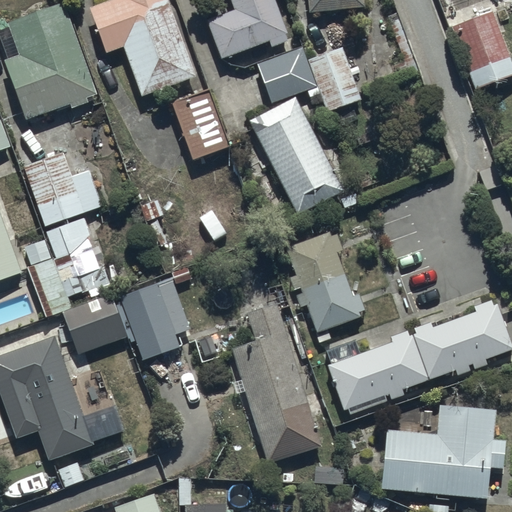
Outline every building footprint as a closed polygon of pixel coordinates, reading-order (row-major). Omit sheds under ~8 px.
[(195,79),(164,0),(117,0),(91,10),(108,55),(120,50),(139,100),(195,79)] [(287,36),(273,0),(228,0),(233,10),(206,20),(220,59),(269,42),(271,48),(287,42),(286,37),(287,36)] [(364,8),(362,0),(305,0),(307,14),(364,8)] [(95,94),(60,4),(0,29),(0,47),(5,60),(0,61),(23,122),(67,105),(69,110),(88,102),(86,98),(95,94)] [(511,71),(491,15),(450,30),(473,90),(511,75),(511,71)] [(299,49),(256,65),(272,104),(303,91),(307,100),(319,95),(326,112),(359,99),(340,50),(305,64),(299,49)] [(208,92),(170,106),(191,162),(229,148),(208,92)] [(295,98),(249,120),(294,215),(341,193),(295,98)] [(0,151),(9,148),(0,125),(0,151)] [(63,154),(22,167),(46,238),(23,248),(30,266),(26,268),(47,318),(71,308),(68,298),(107,284),(102,268),(72,278),(69,269),(72,268),(68,256),(89,236),(84,216),(102,210),(89,172),(71,178),(63,154)] [(155,201),(138,207),(154,250),(167,245),(158,219),(161,218),(155,201)] [(209,206),(195,213),(208,238),(222,231),(209,206)] [(0,217),(0,280),(21,273),(0,217)] [(326,234),(284,248),(294,278),(289,279),(299,308),(304,307),(317,344),(330,340),(327,331),(359,320),(356,313),(362,311),(357,296),(351,298),(336,253),(341,252),(337,237),(328,240),(326,234)] [(155,285),(119,298),(143,360),(178,346),(155,285)] [(77,358),(126,340),(110,297),(61,315),(77,358)] [(416,333),(414,334),(431,380),(511,350),(511,339),(498,303),(494,304),(492,298),(472,306),(475,312),(433,327),(431,322),(414,328),(416,333)] [(320,447),(273,306),(245,316),(254,343),(230,351),(268,464),(320,447)] [(391,342),(327,365),(344,411),(428,380),(412,335),(409,336),(407,330),(389,336),(391,342)] [(53,337),(0,357),(0,395),(18,441),(39,433),(49,462),(125,433),(116,409),(85,421),(53,337)] [(385,431),(380,491),(486,501),(489,470),(500,471),(503,441),(491,440),(494,412),(441,407),(438,436),(385,431)] [(191,478),(177,478),(178,507),(183,506),(182,511),(225,511),(226,506),(191,506),(191,478)] [(156,511),(150,497),(113,511),(156,511)]
